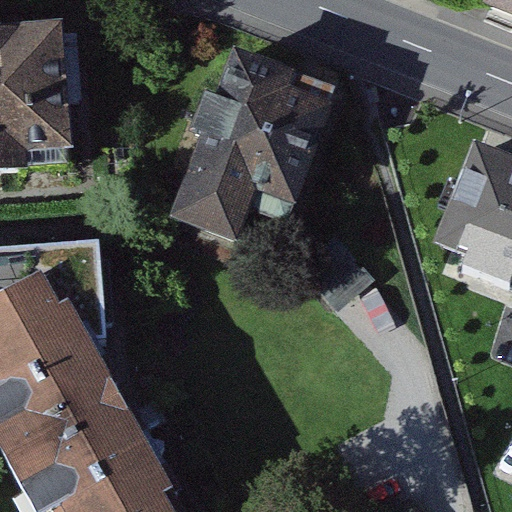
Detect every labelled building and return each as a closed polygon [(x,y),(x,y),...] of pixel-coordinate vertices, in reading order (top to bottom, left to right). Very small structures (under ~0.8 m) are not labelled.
[(73,37),(0,43),(0,192),(37,189),(34,159),(83,155),(73,37)] [(232,70),(172,233),(251,261),(274,199),(303,210),(340,109),(232,70)] [(511,194),(478,284),(511,297),(511,194)] [(184,511),(91,354),(114,352),(106,258),(0,266),(0,436),(45,511),(184,511)] [(414,511),(407,503),(395,511),(414,511)]
